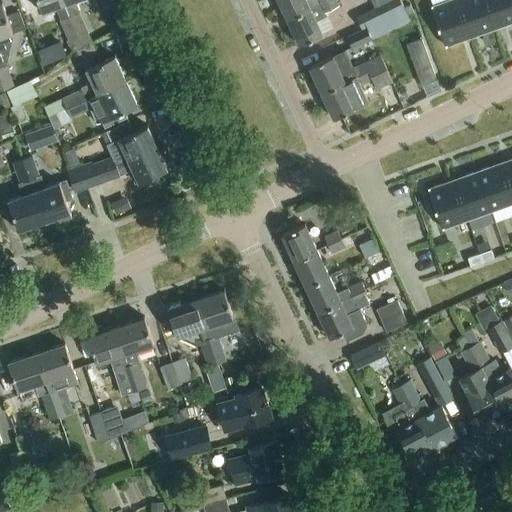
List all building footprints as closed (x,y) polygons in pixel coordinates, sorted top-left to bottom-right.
[(65,4),(63,0),(39,0),(43,11),(58,6),(62,20),(70,39),(79,35),(65,4)] [(79,35),(70,39),(68,40),(72,52),(93,43),(81,12),(82,12),(77,0),(63,0),(65,4),(79,35)] [(280,0),(289,18),(327,0),(280,0)] [(337,0),(327,0),(289,18),(301,44),(324,33),(318,20),(329,15),(327,11),(340,5),(337,0)] [(370,27),(406,7),(402,0),(389,0),(363,14),(370,27)] [(459,0),(446,0),(433,5),(447,46),(472,36),(459,0)] [(459,0),(472,36),(496,28),(485,0),(459,0)] [(511,0),(485,0),(496,28),(511,21),(511,0)] [(3,2),(0,2),(0,73),(6,89),(16,85),(8,65),(13,33),(14,33),(3,2)] [(20,11),(8,16),(14,32),(26,28),(20,11)] [(367,27),(348,36),(354,48),(373,39),(367,27)] [(423,85),(438,80),(423,38),(408,44),(423,85)] [(84,89),(46,107),(50,115),(58,112),(68,107),(127,79),(116,55),(87,69),(93,82),(83,87),(84,89)] [(347,66),(340,69),(334,55),(311,66),(323,92),(352,78),(347,66)] [(362,84),(375,79),(379,88),(394,82),(390,72),(388,72),(380,55),(366,62),(370,70),(357,76),(357,77),(353,79),(352,78),(323,92),(335,118),(370,101),(362,84)] [(353,68),(357,76),(370,70),(366,62),(353,68)] [(127,79),(68,107),(73,117),(96,106),(106,128),(129,117),(126,110),(138,104),(127,79)] [(38,95),(31,80),(8,90),(14,105),(12,105),(19,122),(28,118),(22,102),(38,95)] [(0,105),(2,111),(11,107),(5,92),(0,93),(0,105)] [(58,112),(50,115),(56,129),(64,125),(58,112)] [(108,131),(114,142),(108,145),(114,157),(94,164),(97,173),(117,166),(158,147),(148,125),(136,131),(131,121),(108,131)] [(52,124),(41,128),(47,145),(58,141),(52,124)] [(97,173),(94,164),(94,161),(81,166),(89,188),(121,176),(133,169),(139,182),(168,169),(158,147),(117,166),(97,173)] [(60,182),(60,181),(46,186),(34,155),(24,159),(45,221),(55,218),(57,223),(72,217),(67,201),(73,198),(67,179),(60,182)] [(20,183),(24,194),(9,200),(20,230),(45,221),(24,159),(14,162),(21,183),(20,183)] [(511,159),(502,163),(511,190),(511,159)] [(511,190),(502,163),(479,172),(493,210),(511,203),(511,190)] [(81,166),(69,170),(77,192),(89,188),(81,166)] [(479,172),(455,180),(469,219),(493,210),(479,172)] [(455,180),(430,189),(444,228),(469,219),(455,180)] [(336,188),(324,193),(327,200),(338,196),(336,188)] [(127,195),(112,203),(117,214),(132,207),(127,195)] [(330,245),(343,238),(343,237),(368,226),(364,218),(358,221),(359,224),(341,233),(339,228),(325,235),(330,245)] [(296,261),(318,250),(306,223),(283,234),(296,261)] [(343,238),(330,245),(333,252),(347,246),(343,238)] [(484,262),(496,257),(493,249),(481,253),(484,262)] [(318,250),(296,261),(308,287),(330,276),(318,250)] [(473,266),(484,262),(481,253),(470,257),(473,266)] [(330,276),(308,287),(320,312),(342,301),(330,276)] [(367,289),(363,281),(349,287),(353,296),(367,289)] [(367,289),(353,296),(342,301),(320,312),(331,337),(344,331),(348,340),(365,332),(368,324),(361,308),(371,303),(370,301),(372,300),(367,289)] [(207,326),(211,338),(218,335),(237,329),(234,317),(224,290),(197,299),(206,326),(207,326)] [(177,336),(182,334),(184,338),(196,344),(201,342),(205,354),(222,348),(218,335),(211,338),(207,326),(206,326),(197,299),(168,309),(177,336)] [(403,310),(402,309),(398,299),(378,309),(383,319),(403,310)] [(409,321),(403,310),(383,319),(389,331),(409,321)] [(137,360),(140,359),(137,350),(154,344),(145,317),(117,326),(130,365),(138,362),(137,360)] [(511,347),(511,337),(503,320),(489,327),(503,352),(511,347)] [(130,365),(117,326),(103,331),(101,326),(87,331),(88,336),(97,363),(111,358),(123,395),(129,393),(125,380),(142,375),(138,362),(130,365)] [(358,370),(386,356),(379,341),(351,355),(358,370)] [(471,347),(504,408),(511,403),(511,366),(511,367),(504,371),(497,359),(493,362),(481,341),(471,347)] [(66,343),(38,352),(51,391),(59,388),(63,401),(46,407),(51,420),(73,412),(65,387),(79,382),(66,343)] [(439,343),(430,347),(432,351),(436,359),(443,355),(445,354),(439,343)] [(463,351),(473,371),(460,378),(467,391),(482,419),(504,408),(471,347),(463,351)] [(218,363),(219,363),(226,360),(222,348),(205,354),(209,366),(212,365),(218,363)] [(19,390),(36,384),(43,402),(44,402),(46,407),(63,401),(59,388),(51,391),(38,352),(9,362),(19,390)] [(443,355),(436,359),(446,378),(457,373),(447,353),(445,354),(443,355)] [(440,405),(454,397),(432,355),(418,363),(440,405)] [(173,361),(181,385),(194,380),(186,357),(173,361)] [(181,385),(173,361),(161,366),(169,389),(181,385)] [(214,371),(208,373),(214,393),(227,389),(218,363),(212,365),(214,371)] [(147,387),(142,375),(125,380),(129,393),(147,387)] [(402,385),(434,446),(457,433),(442,405),(432,410),(426,398),(423,399),(412,379),(402,385)] [(183,386),(188,402),(201,398),(195,382),(183,386)] [(394,389),(404,408),(386,418),(385,418),(393,434),(399,431),(413,457),(434,446),(402,385),(394,389)] [(245,424),(272,418),(269,403),(266,403),(262,386),(237,393),(221,397),(229,428),(245,423),(245,424)] [(149,389),(140,392),(144,402),(152,400),(149,389)] [(197,404),(187,408),(191,416),(200,412),(197,404)] [(101,412),(109,435),(121,430),(113,408),(101,412)] [(109,435),(101,412),(90,416),(98,439),(109,435)] [(207,426),(167,436),(173,458),(212,448),(207,426)] [(236,483),(243,482),(259,477),(259,479),(286,472),(283,457),(280,458),(276,440),(251,447),(252,452),(229,458),(236,483)] [(23,451),(29,471),(50,464),(46,453),(37,456),(34,447),(23,451)] [(21,474),(29,471),(23,451),(14,454),(21,474)] [(204,504),(227,498),(224,484),(201,490),(204,504)] [(3,487),(0,488),(0,511),(12,508),(3,487)] [(249,505),(251,511),(296,511),(297,511),(295,511),(294,511),(290,495),(249,505)] [(227,498),(204,504),(206,511),(226,511),(231,511),(227,498)] [(152,502),(151,511),(164,511),(165,502),(152,502)]
